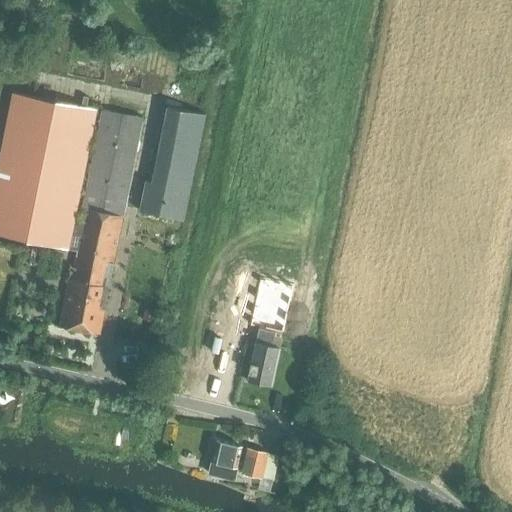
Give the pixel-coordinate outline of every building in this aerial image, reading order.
[(61,326),(100,334),(112,274),(143,117),(103,109),(83,208),(86,208),(84,221),(74,220),(97,108),(14,91),(0,157),(0,234),(78,250),(74,266),(72,266),(61,326)] [(147,179),(141,210),(175,216),(178,217),(184,218),(205,113),(202,112),(168,105),(157,155),(152,180),(147,179)] [(261,277),(251,324),(260,326),(259,327),(276,331),(276,329),(283,331),(293,284),(261,277)] [(276,331),(259,327),(248,380),(271,385),(280,346),(273,345),(276,331)] [(210,472),(234,478),(242,446),(217,440),(210,472)] [(248,447),(242,472),(261,476),(267,451),(253,448),(248,447)]
